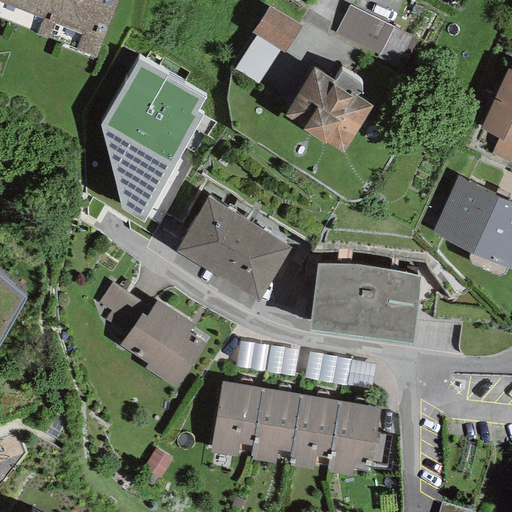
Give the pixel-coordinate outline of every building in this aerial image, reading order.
[(0,0),(0,19),(96,58),(118,0),(0,0)] [(394,27),(349,5),(335,33),(380,54),(394,27)] [(251,33),(256,36),(280,51),(284,54),(302,26),(269,7),(251,33)] [(402,70),(417,39),(394,27),(380,54),(378,57),(402,70)] [(258,84),(280,51),(256,36),(234,69),(258,84)] [(143,223),(202,116),(198,112),(204,99),(138,61),(101,125),(121,209),(143,223)] [(511,67),(511,70),(508,69),(481,129),(499,139),(511,145),(511,67)] [(313,68),(284,117),(303,129),(302,130),(325,145),(326,143),(343,154),(372,106),(355,96),(358,95),(360,94),(362,91),(362,88),(361,85),(342,72),(334,81),(313,68)] [(509,163),(511,156),(511,145),(499,139),(491,153),(509,163)] [(511,203),(458,176),(433,231),(511,270),(511,203)] [(291,248),(208,197),(176,252),(258,302),(291,248)] [(317,264),(310,330),(412,344),(420,277),(356,265),(317,264)] [(0,276),(0,345),(26,297),(0,276)] [(142,314),(147,306),(113,282),(99,302),(111,311),(105,320),(127,335),(142,314)] [(194,325),(156,301),(147,317),(142,314),(127,335),(120,346),(148,364),(144,369),(176,389),(205,343),(188,333),(194,325)] [(235,367),(263,372),(268,346),(239,341),(235,367)] [(266,372),(294,376),(298,351),(270,347),(266,372)] [(309,353),(305,379),(346,386),(351,361),(351,360),(309,353)] [(346,386),(371,390),(375,365),(351,361),(346,386)] [(210,453),(249,459),(262,388),(222,382),(210,453)] [(249,459),(288,466),(301,395),(262,388),(249,459)] [(288,466),(327,472),(340,401),(301,395),(288,466)] [(387,464),(392,435),(376,432),(380,408),(340,401),(327,472),(367,479),(370,461),(387,464)] [(471,511),(441,502),(438,511),(471,511)]
